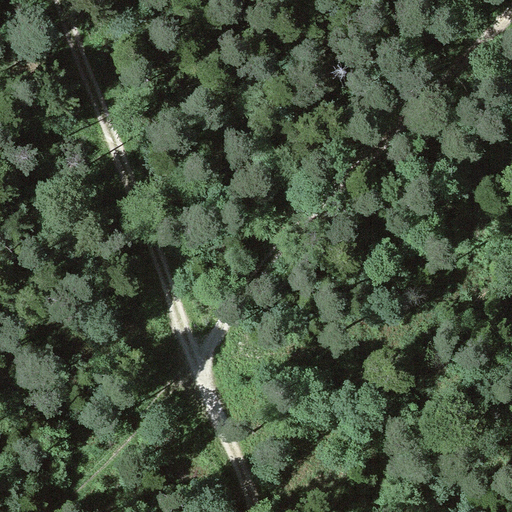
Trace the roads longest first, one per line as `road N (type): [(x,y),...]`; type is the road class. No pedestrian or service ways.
road 1 (track): [(198,356),(372,155),(511,16)]
road 2 (track): [(198,356),(55,0)]
road 3 (track): [(51,511),(198,356)]
road 4 (track): [(253,511),(198,356)]
